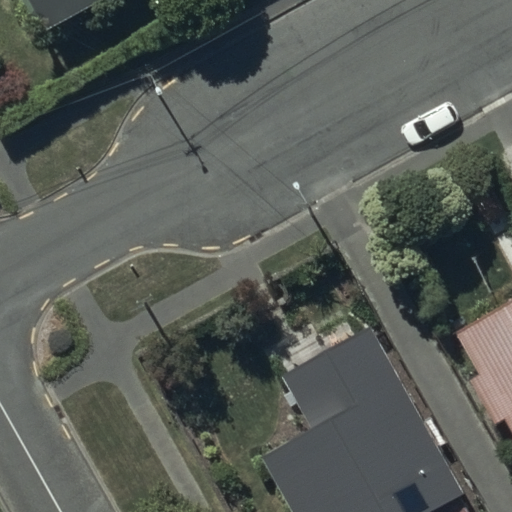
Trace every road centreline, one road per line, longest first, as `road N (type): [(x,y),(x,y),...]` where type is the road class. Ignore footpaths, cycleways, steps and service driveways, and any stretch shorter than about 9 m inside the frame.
road 1 (unclassified): [(0,273),(496,0)]
road 2 (residential): [(0,401),(62,511)]
